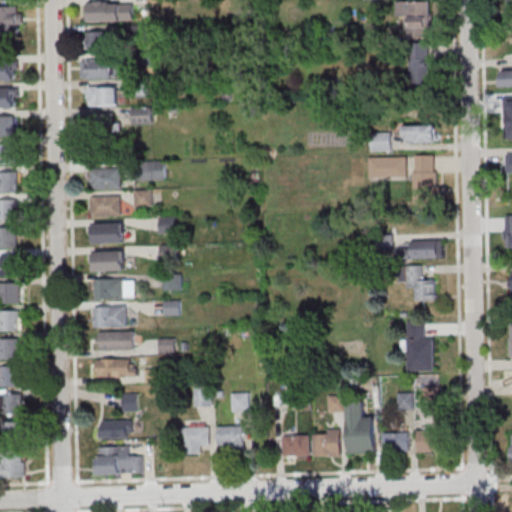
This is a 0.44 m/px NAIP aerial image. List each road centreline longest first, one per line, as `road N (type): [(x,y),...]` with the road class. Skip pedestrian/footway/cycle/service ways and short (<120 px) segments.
road 1 (residential): [(478,511),(465,0)]
road 2 (residential): [(64,511),(52,0)]
road 3 (residential): [(477,480),(0,497)]
